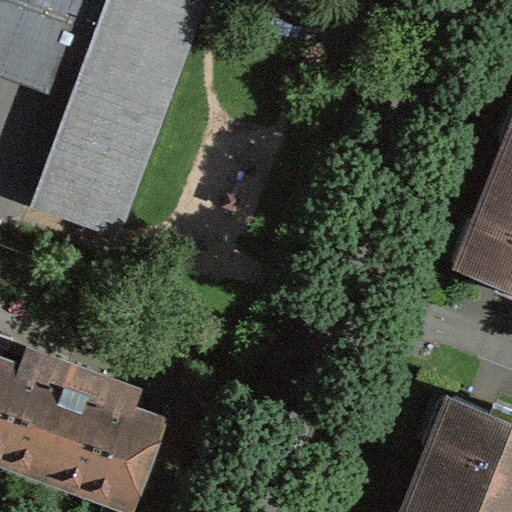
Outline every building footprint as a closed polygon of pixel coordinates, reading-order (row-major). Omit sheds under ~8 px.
[(0,0),(0,31),(32,44),(22,71),(76,91),(109,0),(0,0)] [(109,0),(76,91),(35,201),(117,232),(202,0),(109,0)] [(511,135),(475,228),(461,264),(497,278),(494,285),(511,292),(511,135)] [(48,376),(0,358),(0,455),(130,503),(135,488),(161,418),(105,397),(112,378),(55,357),(48,376)] [(490,408),(453,393),(405,511),(511,511),(511,408),(493,401),(490,408)]
